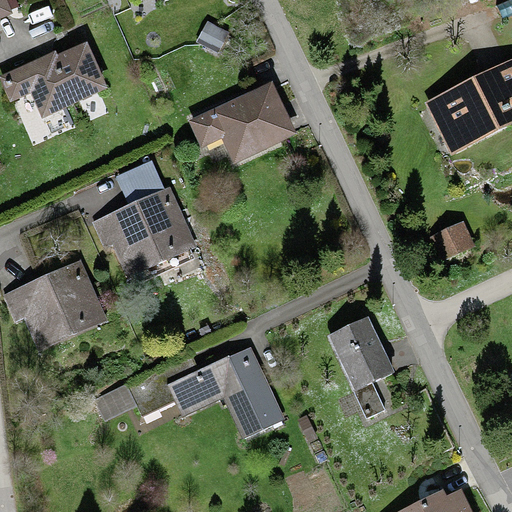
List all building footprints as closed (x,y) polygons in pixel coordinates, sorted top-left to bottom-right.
[(229,28),(202,16),(193,36),(221,48),(229,28)] [(103,89),(85,50),(55,63),(53,58),(4,80),(13,98),(32,90),(43,113),(103,89)] [(459,149),(511,122),(511,72),(482,87),(479,81),(436,103),(459,149)] [(236,159),(290,134),(269,90),(195,125),(203,143),(223,134),(236,159)] [(188,245),(167,197),(125,215),(123,212),(94,224),(105,249),(119,243),(131,270),(188,245)] [(458,231),(439,240),(448,257),(466,248),(458,231)] [(98,319),(77,270),(36,288),(34,285),(6,297),(4,296),(16,322),(30,316),(42,344),(98,319)] [(330,337),(368,419),(385,411),(372,384),(392,374),(366,320),(330,337)] [(183,359),(96,399),(106,419),(170,388),(184,417),(226,398),(245,440),(282,422),(248,349),(190,375),(183,359)] [(467,511),(459,495),(439,505),(435,498),(407,511),(467,511)]
